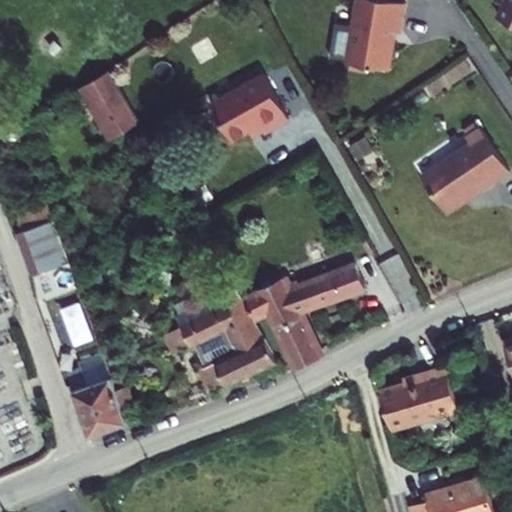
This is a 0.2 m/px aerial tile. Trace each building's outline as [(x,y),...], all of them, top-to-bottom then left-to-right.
[(417,0),(366,0),(358,50),(398,56),(405,19),(414,21),(417,0)] [(120,63),(91,82),(124,132),(152,116),(120,63)] [(278,64),(226,93),(246,130),(274,115),(278,123),(303,109),(278,64)] [(511,144),(494,116),(480,124),(484,130),(432,162),(455,197),(485,179),(487,184),(511,168),(511,144)] [(485,179),(455,197),(458,201),(487,184),(485,179)] [(57,214),(19,228),(34,270),(72,256),(57,214)] [(276,279),(254,287),(266,308),(281,303),(308,356),(330,346),(326,337),(309,299),(372,273),(364,254),(310,275),(308,271),(279,284),(276,279)] [(239,294),(190,313),(199,333),(209,357),(218,376),(233,370),(235,374),(287,353),(271,315),(266,308),(254,287),(247,275),(239,278),(239,294)] [(489,332),(505,377),(511,374),(511,331),(509,332),(506,326),(489,332)] [(110,361),(105,349),(83,358),(84,363),(87,370),(110,361)] [(366,382),(377,419),(447,399),(433,355),(403,364),(405,370),(366,382)] [(84,363),(71,368),(93,430),(129,416),(110,361),(87,370),(84,363)] [(418,493),(397,499),(401,511),(481,511),(485,511),(471,467),(415,485),(418,493)]
